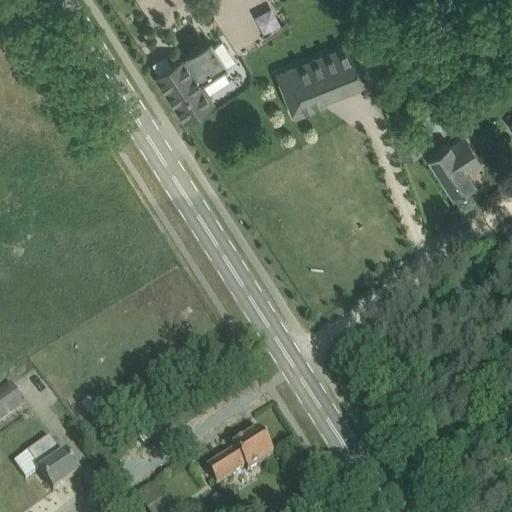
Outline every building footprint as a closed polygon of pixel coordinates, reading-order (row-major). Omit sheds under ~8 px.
[(208,37),(155,69),(150,73),(178,119),(212,98),(202,81),(225,66),(208,37)] [(278,73),(294,114),(324,102),(321,95),(366,77),(353,44),(278,73)] [(401,159),(415,153),(403,122),(389,128),(401,159)] [(463,134),(428,156),(439,174),(454,196),(475,183),(469,175),(466,169),(480,160),(474,151),(463,134)] [(10,385),(0,392),(0,422),(25,405),(10,385)] [(90,400),(81,405),(88,416),(97,411),(90,400)] [(143,447),(163,434),(158,426),(138,438),(143,447)] [(207,471),(217,486),(245,468),(248,473),(274,457),(258,432),(232,448),(235,453),(207,471)] [(28,453),(41,472),(40,473),(53,492),(79,475),(65,455),(63,457),(50,438),(28,453)] [(144,511),(167,511),(172,508),(161,492),(141,506),(144,511)] [(215,511),(227,504),(220,495),(206,505),(211,511),(215,511)]
